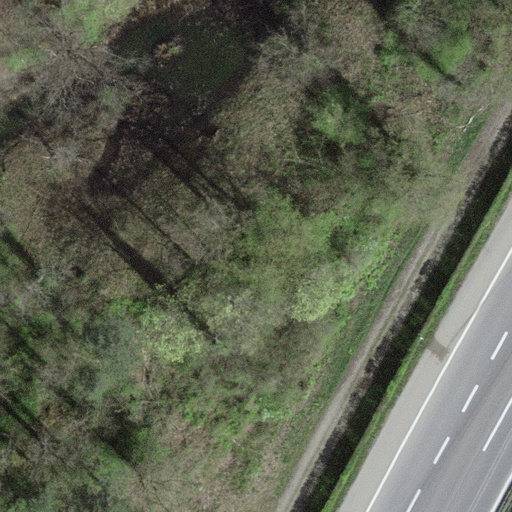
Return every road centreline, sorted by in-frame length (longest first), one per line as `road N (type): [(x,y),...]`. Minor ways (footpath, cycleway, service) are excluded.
road 1 (track): [(292,511),(511,122)]
road 2 (motorway): [(511,405),(453,511)]
